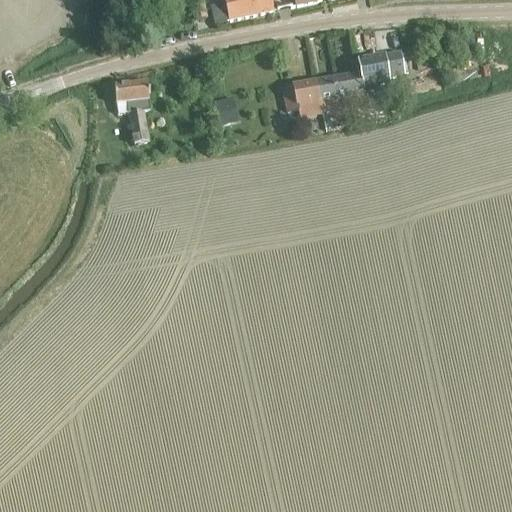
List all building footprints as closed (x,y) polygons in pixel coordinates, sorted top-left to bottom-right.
[(214,26),(273,15),(269,0),(222,0),(224,7),(211,10),(214,26)] [(292,0),(295,11),(350,0),(292,0)] [(192,22),(204,20),(200,1),(189,3),(192,22)] [(485,58),(485,36),(468,37),(468,58),(485,58)] [(383,87),(377,57),(363,60),(368,90),(383,87)] [(332,82),(336,103),(353,100),(355,107),(365,105),(359,77),(332,82)] [(336,103),(332,82),(314,86),(321,117),(331,116),(332,124),(339,122),(336,103)] [(144,113),(149,113),(146,86),(115,90),(118,116),(129,115),(133,147),(148,145),(144,113)] [(291,91),(280,93),(284,115),(297,112),(299,121),(321,117),(314,86),(290,90),(291,91)] [(225,127),(241,122),(233,99),(218,104),(225,127)] [(281,123),(278,109),(272,110),(274,124),(281,123)]
